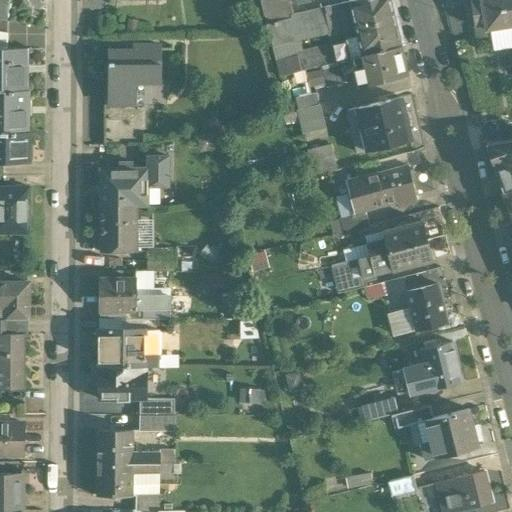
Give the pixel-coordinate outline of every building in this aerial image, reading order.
[(288,2),(287,0),(261,0),(263,9),(288,2)] [(297,0),(288,2),(263,9),(266,22),(305,12),(302,0),(297,0)] [(387,0),(352,0),(347,1),(354,29),(349,39),(345,40),(350,59),(357,58),(399,47),(387,0)] [(478,0),(479,2),(482,25),(483,30),(511,24),(511,22),(508,0),(478,0)] [(347,1),(323,7),(329,33),(317,36),(321,50),(330,48),(334,63),(350,59),(345,40),(349,39),(354,29),(347,1)] [(2,3),(0,2),(0,19),(6,20),(9,6),(2,3)] [(479,2),(468,3),(472,27),(479,26),(482,25),(479,2)] [(305,12),(266,22),(272,47),(286,44),(317,36),(329,33),(323,7),(305,12)] [(479,26),(472,27),(474,39),(481,38),(479,26)] [(286,44),(272,47),(275,61),(289,57),(286,44)] [(133,52),(107,52),(106,107),(132,107),(132,85),(158,85),(158,48),(133,47),(133,52)] [(361,75),(354,77),(356,86),(406,74),(399,47),(357,58),(361,75)] [(321,50),(297,56),(301,71),(310,69),(334,63),(330,48),(321,50)] [(6,49),(0,49),(0,91),(25,91),(26,62),(25,62),(25,49),(6,49)] [(289,57),(275,61),(279,76),(301,71),(297,56),(289,57)] [(361,75),(357,58),(350,59),(334,63),(310,69),(316,92),(340,87),(338,81),(354,77),(361,75)] [(25,91),(0,91),(0,133),(27,134),(27,91),(25,91)] [(316,93),(295,98),(298,109),(319,105),(316,93)] [(361,102),(362,107),(387,101),(385,96),(361,102)] [(362,107),(346,111),(356,154),(407,142),(403,125),(407,124),(404,113),(401,114),(398,99),(387,101),(362,107)] [(324,128),(319,105),(298,109),(303,133),(324,128)] [(106,107),(104,107),(103,148),(142,148),(143,107),(132,107),(106,107)] [(324,128),(303,133),(308,151),(329,146),(324,128)] [(27,134),(0,133),(0,163),(2,164),(29,164),(29,134),(27,134)] [(511,141),(486,145),(502,193),(511,189),(511,141)] [(329,146),(308,151),(306,151),(311,174),(335,169),(329,146)] [(373,162),(376,174),(406,166),(403,155),(373,162)] [(167,159),(145,159),(145,170),(146,171),(146,188),(146,190),(167,189),(167,159)] [(118,171),(98,171),(98,210),(134,210),(134,188),(146,188),(146,171),(145,170),(131,170),(124,171),(124,165),(118,165),(118,171)] [(406,166),(376,174),(379,185),(384,205),(396,202),(403,200),(414,197),(406,166)] [(350,192),(379,185),(376,174),(348,181),(350,192)] [(384,205),(379,185),(350,192),(356,215),(363,213),(397,205),(396,202),(384,205)] [(28,188),(0,187),(0,233),(28,234),(28,188)] [(511,189),(502,193),(511,219),(511,189)] [(98,210),(97,210),(99,255),(136,256),(134,210),(98,210)] [(356,215),(338,220),(342,232),(367,226),(363,213),(356,215)] [(420,221),(382,231),(384,239),(364,244),(367,255),(425,241),(420,221)] [(367,255),(356,258),(361,276),(373,273),(390,268),(391,269),(429,260),(425,241),(367,255)] [(175,256),(146,256),(146,274),(174,274),(175,256)] [(356,258),(330,265),(337,291),(365,285),(364,281),(374,278),(373,273),(361,276),(356,258)] [(439,266),(401,277),(404,289),(435,281),(442,309),(449,307),(439,266)] [(404,289),(401,277),(364,286),(367,298),(383,294),(394,333),(414,328),(404,289)] [(435,281),(404,289),(414,328),(444,320),(442,309),(435,281)] [(27,283),(9,283),(5,283),(0,282),(0,306),(4,307),(4,319),(24,319),(27,319),(27,283)] [(140,282),(132,283),(133,300),(141,300),(140,282)] [(132,283),(96,283),(97,313),(133,312),(133,300),(132,283)] [(367,298),(364,286),(347,291),(350,303),(367,298)] [(141,300),(133,300),(133,312),(151,312),(161,312),(160,300),(141,300)] [(151,321),(151,312),(133,312),(97,313),(97,323),(124,322),(129,322),(151,321)] [(0,319),(0,389),(23,390),(23,334),(24,319),(4,319),(0,319)] [(151,321),(129,322),(124,322),(124,333),(142,332),(154,332),(154,322),(151,321)] [(124,322),(97,323),(98,333),(124,333),(124,322)] [(124,333),(98,333),(97,370),(98,370),(142,369),(142,358),(142,332),(124,333)] [(154,332),(142,332),(142,358),(155,358),(155,332),(154,332)] [(425,347),(420,348),(427,376),(414,379),(417,393),(461,383),(452,341),(433,345),(425,347)] [(155,358),(142,358),(142,369),(145,369),(156,369),(156,358),(155,358)] [(142,369),(98,370),(98,402),(115,402),(115,404),(128,403),(128,401),(138,401),(144,401),(145,369),(142,369)] [(393,400),(361,407),(364,421),(396,414),(393,400)] [(144,401),(138,401),(138,417),(140,418),(171,417),(173,417),(173,401),(144,401)] [(428,407),(405,412),(408,425),(424,421),(424,420),(431,418),(428,407)] [(475,449),(466,410),(431,418),(424,420),(424,421),(429,440),(419,443),(423,459),(433,457),(433,459),(475,449)] [(171,417),(140,418),(140,431),(171,431),(171,417)] [(23,426),(0,425),(0,454),(22,455),(23,426)] [(130,434),(97,433),(96,466),(130,466),(130,455),(130,434)] [(158,455),(130,455),(130,466),(158,466),(158,455)] [(130,476),(130,466),(96,466),(96,498),(129,499),(130,476)] [(158,476),(158,466),(130,466),(130,476),(158,476)] [(483,471),(437,481),(444,511),(449,511),(469,507),(490,502),(483,471)] [(21,474),(0,474),(0,510),(21,511),(21,474)] [(413,476),(387,482),(390,495),(416,489),(413,476)] [(157,511),(158,499),(129,499),(129,511),(157,511)]
